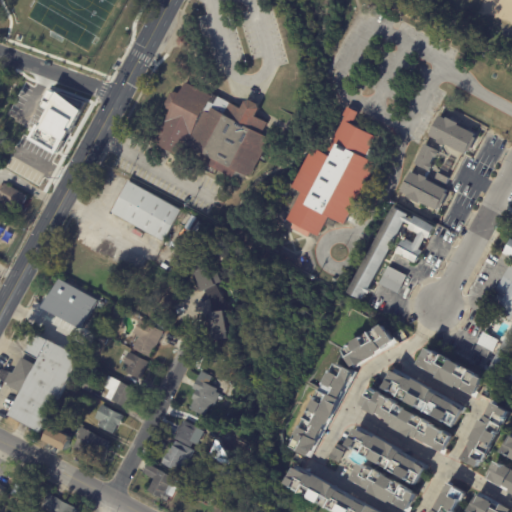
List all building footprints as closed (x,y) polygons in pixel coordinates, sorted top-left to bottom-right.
[(182,37),(186,39),(187,44),(185,48),(180,50),(176,47),(175,43),(177,38),(182,37)] [(243,103),(248,101),(256,105),(258,110),(254,117),(266,123),(261,135),(269,139),(249,176),(247,175),(246,178),(234,172),(231,178),(198,160),(201,155),(185,146),(179,157),(152,143),(169,112),(166,110),(164,104),(169,95),(174,93),(178,95),(184,83),(209,96),(210,95),(239,110),(243,103)] [(36,96),(38,97),(34,106),(32,105),(26,116),(28,117),(24,126),(18,123),(13,133),(0,127),(20,88),(36,96)] [(76,113),(72,120),(69,118),(69,120),(52,111),(59,98),(77,106),(76,108),(78,109),(76,113)] [(355,116),(349,127),(372,139),(361,160),(372,166),(340,227),(325,219),(315,238),(307,234),(305,240),(288,231),(291,227),(284,223),(298,195),(288,189),(309,149),(323,156),(342,120),(339,118),(344,109),(355,115),(355,116)] [(466,155),(446,146),(440,160),(439,159),(428,182),(447,191),(445,195),(453,199),(449,207),(446,206),(444,211),(438,208),(437,211),(419,203),(417,208),(403,201),(406,196),(400,194),(410,173),(419,177),(421,173),(423,174),(424,171),(415,166),(425,145),(435,150),(437,145),(436,144),(438,141),(430,137),(440,118),(445,120),(448,115),(461,121),(459,127),(476,135),(474,139),(479,142),(477,146),(479,147),(477,151),(475,150),(473,155),(467,152),(466,155)] [(86,118),(81,126),(76,124),(80,116),(86,118)] [(34,155),(47,162),(41,173),(25,164),(31,153),(34,155)] [(449,179),(446,185),(435,179),(438,174),(449,179)] [(128,181),(181,211),(164,242),(110,212),(128,181)] [(26,194),(30,197),(25,205),(21,203),(14,216),(0,208),(0,193),(1,192),(0,191),(0,186),(1,184),(5,186),(6,184),(26,194)] [(405,243),(406,240),(413,244),(418,235),(407,230),(409,226),(403,223),(369,289),(371,290),(368,295),(366,294),(362,302),(347,294),(392,208),(407,216),(406,218),(412,221),(414,218),(434,228),(427,241),(425,239),(419,250),(422,252),(415,265),(395,254),(401,241),(405,243)] [(511,346),(495,378),(487,374),(488,373),(486,372),(488,367),(490,369),(511,329),(511,323),(507,320),(508,319),(497,313),(499,310),(490,304),(511,264),(511,259),(504,255),(511,241),(511,346)] [(204,294),(197,297),(185,271),(209,260),(220,285),(209,290),(210,291),(204,294)] [(385,268),(404,278),(396,295),(376,286),(385,268)] [(63,280),(95,298),(84,316),(82,315),(75,326),(62,319),(58,327),(42,318),(63,280)] [(116,320),(109,317),(112,311),(120,314),(116,320)] [(210,344),(203,318),(226,312),(232,338),(210,344)] [(166,333),(153,358),(135,348),(142,337),(136,334),(144,320),(166,333)] [(353,368),(396,343),(385,325),(343,349),(353,368)] [(40,434),(9,417),(21,395),(5,386),(6,384),(0,380),(0,374),(3,370),(13,375),(22,359),(36,367),(41,360),(28,353),(39,334),(82,359),(40,434)] [(482,335),(497,343),(491,354),(475,345),(481,334),(482,335)] [(476,396),(486,376),(426,349),(417,369),(476,396)] [(147,367),(141,379),(126,372),(129,365),(125,363),(130,352),(150,361),(147,367)] [(92,369),(85,366),(88,361),(94,364),(92,369)] [(354,371),(334,362),(294,448),(313,458),(354,371)] [(384,388),(454,427),(465,408),(395,369),(384,388)] [(213,377),(209,385),(219,389),(217,392),(221,394),(221,396),(224,397),(222,401),(219,399),(215,407),(212,405),(207,416),(191,408),(195,400),(194,399),(198,391),(194,389),(202,372),(213,377)] [(137,398),(135,402),(132,400),(128,407),(107,397),(111,390),(104,386),(110,376),(136,389),(135,391),(139,393),(137,398)] [(95,386),(91,393),(80,386),(85,378),(96,385),(95,386)] [(455,429),(368,393),(359,413),(446,450),(455,429)] [(78,415),(76,418),(61,410),(66,401),(81,409),(78,415)] [(483,469),(509,410),(489,401),(463,460),(483,469)] [(123,423),(122,425),(120,424),(115,433),(101,426),(103,421),(97,418),(104,404),(127,416),(123,423)] [(232,423),(227,431),(219,427),(223,419),(232,423)] [(194,447),(177,439),(181,432),(179,430),(181,425),(184,427),(187,421),(195,425),(198,420),(211,426),(206,436),(200,433),(194,447)] [(62,448),(47,441),(54,427),(75,438),(69,451),(62,448)] [(111,451),(109,456),(106,454),(103,461),(77,448),(81,440),(79,439),(84,427),(111,440),(109,444),(114,447),(111,451)] [(419,483),(428,464),(356,429),(347,448),(419,483)] [(511,435),(502,453),(511,458),(511,435)] [(172,448),(173,445),(174,446),(177,441),(197,451),(188,467),(185,465),(183,469),(181,471),(179,471),(163,463),(169,453),(172,448)] [(511,493),(511,469),(497,461),(486,479),(511,493)] [(145,472),(149,464),(179,480),(176,485),(180,488),(172,503),(150,491),(156,480),(144,474),(145,472)] [(412,509),(419,489),(359,466),(352,486),(412,509)] [(219,478),(225,468),(237,474),(231,485),(219,478)] [(338,483),(366,498),(363,503),(366,504),(369,500),(375,503),(371,511),(373,511),(378,511),(379,511),(380,511),(382,508),(389,511),(361,511),(365,506),(362,505),(358,511),(356,511),(330,498),(338,483)] [(18,484),(23,487),(18,497),(13,493),(18,484)] [(54,495),(78,508),(76,511),(48,511),(45,510),(53,495),(54,495)] [(470,511),(508,511),(510,506),(476,495),(470,511)] [(215,503),(218,497),(224,501),(221,507),(215,503)] [(428,511),(427,511),(434,498),(455,510),(454,511),(455,511),(457,510),(460,511),(428,511)]
